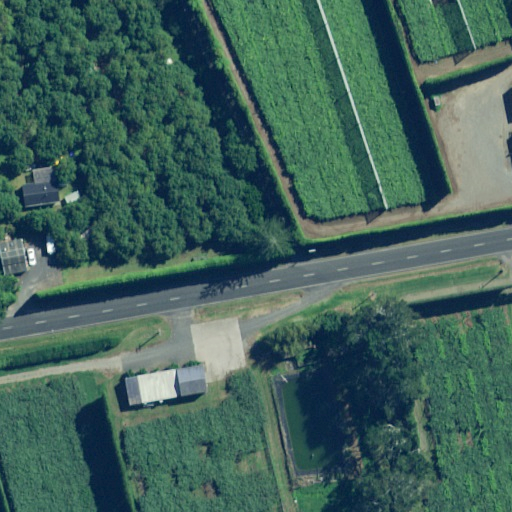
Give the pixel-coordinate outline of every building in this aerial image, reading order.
[(27,206),(51,202),(52,206),(62,204),(61,199),(57,169),(34,173),(36,183),(23,185),(27,206)] [(84,200),(78,189),(65,196),(71,207),(84,200)] [(109,225),(103,217),(77,238),(84,246),(109,225)] [(28,270),(23,239),(0,243),(6,274),(28,270)] [(211,387),(206,363),(180,368),(185,393),(211,387)] [(180,396),(176,370),(128,378),(132,404),(180,396)]
